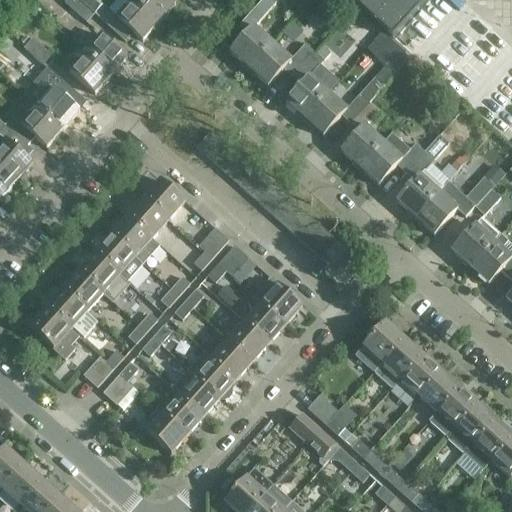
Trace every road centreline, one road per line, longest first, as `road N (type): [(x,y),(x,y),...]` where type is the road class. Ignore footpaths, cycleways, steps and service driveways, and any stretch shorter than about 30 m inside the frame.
road 1 (residential): [(395,257),(191,71),(173,69),(0,257)]
road 2 (residential): [(175,511),(395,257)]
road 3 (residential): [(146,511),(0,381)]
road 4 (residential): [(511,361),(395,257)]
